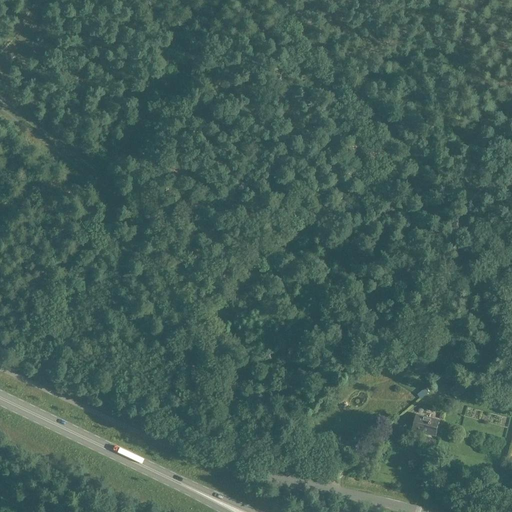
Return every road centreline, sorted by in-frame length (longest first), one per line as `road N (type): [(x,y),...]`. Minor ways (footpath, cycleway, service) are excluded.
road 1 (track): [(0,99),(125,205),(173,294),(247,473)]
road 2 (track): [(511,322),(503,323),(469,280),(387,155),(511,110)]
road 3 (primary): [(170,479),(0,398)]
road 4 (unclassified): [(417,511),(243,472)]
